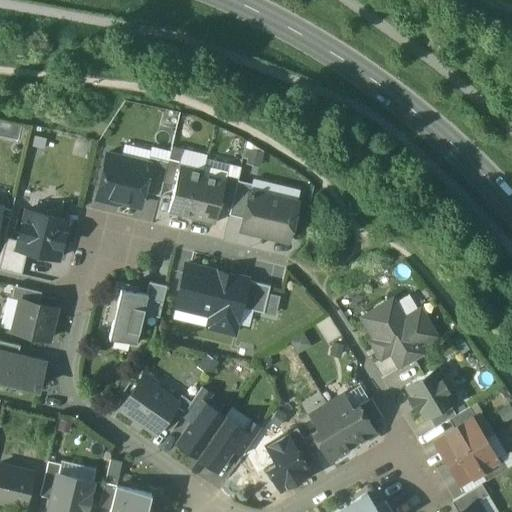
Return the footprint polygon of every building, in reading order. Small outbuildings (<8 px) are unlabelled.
[(183,150),(171,147),(168,161),(163,182),(175,185),(179,165),(183,150)] [(206,155),(183,149),(183,150),(179,165),(203,170),(206,155)] [(126,161),(122,156),(108,153),(98,196),(139,206),(142,192),(148,167),(147,166),(126,161)] [(168,161),(149,157),(147,166),(148,167),(142,192),(160,196),(163,182),(168,161)] [(203,170),(179,165),(175,185),(168,213),(191,218),(202,174),(203,170)] [(226,180),(202,174),(191,218),(215,224),(220,202),(226,180)] [(238,179),(226,177),(226,180),(220,202),(232,205),(237,180),(238,179)] [(253,184),(237,180),(232,205),(229,215),(244,219),(250,191),(252,191),(253,184)] [(252,191),(250,191),(244,219),(241,230),(288,241),(297,202),(252,191)] [(68,221),(27,211),(19,242),(17,250),(28,252),(58,259),(68,221)] [(6,238),(0,260),(0,268),(22,275),(28,252),(17,250),(19,242),(6,238)] [(247,279),(186,264),(176,307),(211,315),(208,327),(235,334),(241,308),(247,281),(247,279)] [(270,286),(247,281),(241,308),(263,313),(270,286)] [(139,287),(116,282),(107,321),(113,322),(121,289),(138,293),(139,287)] [(167,287),(149,283),(146,295),(148,295),(143,314),(159,318),(167,287)] [(42,293),(14,286),(11,299),(20,301),(20,300),(39,304),(42,293)] [(138,293),(121,289),(113,322),(109,338),(136,344),(143,314),(148,295),(146,295),(138,293)] [(405,320),(393,299),(362,318),(375,339),(374,340),(384,357),(390,353),(411,340),(414,346),(419,343),(433,335),(419,312),(405,320)] [(39,304),(20,300),(20,301),(13,331),(49,340),(56,309),(39,304)] [(411,340),(390,353),(400,369),(426,354),(419,343),(414,346),(411,340)] [(20,347),(0,341),(0,353),(17,358),(20,347)] [(17,358),(0,353),(0,383),(36,392),(43,364),(17,358)] [(445,384),(436,369),(406,387),(412,397),(410,398),(417,410),(419,409),(426,419),(428,417),(450,405),(455,401),(453,398),(456,396),(448,383),(445,384)] [(177,403),(155,388),(158,383),(145,375),(140,383),(139,383),(121,410),(156,433),(161,425),(177,403)] [(191,403),(182,416),(192,423),(205,404),(206,405),(213,395),(202,387),(191,403)] [(358,406),(352,410),(343,395),(327,405),(352,447),(374,433),(370,425),(358,406)] [(177,403),(161,425),(171,432),(182,416),(191,403),(182,396),(177,403)] [(371,398),(358,406),(370,425),(382,417),(371,398)] [(192,423),(178,444),(197,457),(225,418),(206,405),(205,404),(192,423)] [(352,447),(327,405),(311,415),(319,430),(314,433),(326,453),(330,460),(352,447)] [(450,405),(428,417),(434,428),(448,420),(456,415),(450,405)] [(456,415),(448,420),(455,430),(471,419),(472,420),(476,418),(469,407),(456,415)] [(225,418),(197,457),(217,471),(231,450),(244,431),(225,418)] [(455,430),(435,441),(448,462),(484,440),(472,420),(471,419),(455,430)] [(250,421),(244,431),(231,450),(241,457),(261,428),(250,421)] [(303,439),(297,429),(287,435),(305,466),(315,460),(303,439)] [(314,433),(303,439),(315,460),(326,453),(314,433)] [(305,466),(287,435),(268,446),(277,463),(268,468),(281,490),(287,486),(288,486),(303,477),(303,476),(309,473),(305,466)] [(484,440),(448,462),(460,482),(479,471),(496,461),(496,460),(484,440)] [(496,461),(479,471),(486,481),(507,468),(500,457),(496,460),(496,461)] [(110,460),(99,506),(112,509),(117,486),(122,463),(110,460)] [(61,465),(48,461),(40,496),(51,499),(57,474),(59,474),(61,465)] [(33,473),(0,465),(0,501),(25,507),(33,473)] [(59,474),(57,474),(51,499),(48,511),(85,511),(92,483),(59,474)] [(481,484),(451,502),(457,511),(458,511),(476,502),(476,503),(488,496),(481,484)] [(110,511),(147,511),(151,494),(117,486),(112,509),(110,511)] [(366,494),(345,507),(348,511),(377,511),(375,508),(366,494)] [(391,511),(386,502),(375,508),(377,511),(391,511)] [(458,511),(481,511),(476,503),(476,502),(458,511)]
